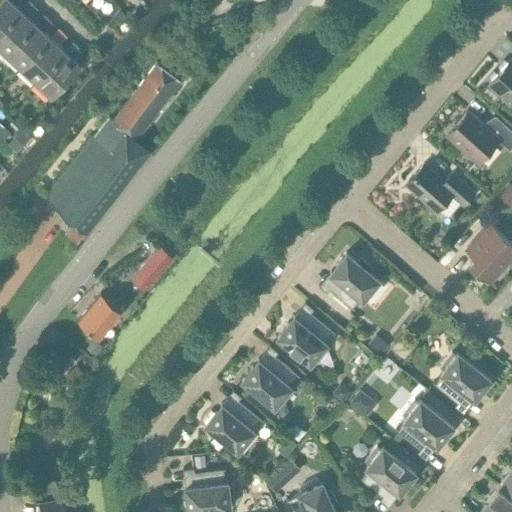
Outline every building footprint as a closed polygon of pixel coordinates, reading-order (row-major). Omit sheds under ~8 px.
[(19,9),(0,29),(0,46),(6,53),(36,21),(30,16),(38,8),(30,0),(28,0),(21,8),(19,9)] [(0,0),(0,29),(19,9),(21,8),(16,3),(18,0),(0,0)] [(119,8),(114,14),(122,21),(128,15),(119,8)] [(36,21),(6,53),(21,66),(50,35),(45,30),(53,21),(44,13),(36,21)] [(50,35),(21,66),(35,80),(65,49),(60,44),(68,35),(59,26),(50,35)] [(65,49),(35,80),(51,95),(80,63),(74,57),(82,48),(73,40),(65,49)] [(511,60),(509,58),(488,82),(511,103),(511,60)] [(65,234),(68,236),(77,244),(151,149),(137,137),(182,77),(159,60),(159,61),(156,59),(112,117),(109,115),(95,134),(94,133),(45,196),(75,221),(65,234)] [(446,132),(478,161),(498,138),(509,148),(511,145),(511,130),(498,118),(489,128),(468,108),(446,132)] [(436,209),(438,207),(447,215),(460,200),(463,203),(474,191),(452,171),(444,180),(423,162),(406,182),(436,209)] [(511,183),(510,182),(499,195),(509,203),(511,199),(511,183)] [(475,256),(470,261),(490,280),(511,255),(511,243),(489,222),(466,247),(475,256)] [(155,250),(136,271),(148,282),(172,254),(159,243),(155,250)] [(346,251),(318,285),(326,291),(329,288),(354,308),(354,307),(352,306),(360,296),(362,298),(379,278),(369,269),(372,266),(361,257),(358,260),(346,251)] [(102,291),(79,319),(98,336),(121,308),(102,291)] [(294,314),(277,334),(310,361),(312,358),(315,361),(327,347),(324,344),(326,341),(324,339),(332,330),(334,332),(335,331),(310,311),(302,321),(294,314)] [(375,333),(367,343),(381,354),(389,343),(375,333)] [(94,337),(86,346),(95,354),(103,345),(94,337)] [(433,380),(432,381),(457,401),(465,391),(474,398),(490,377),(457,350),(455,353),(451,351),(440,365),(443,368),(441,371),(443,373),(435,382),(433,380)] [(258,357),(241,378),(274,405),(276,402),(280,405),(292,390),(288,387),(291,384),(289,383),(296,374),(298,375),(299,374),(275,354),(266,364),(258,357)] [(340,382),(332,393),(342,401),(351,390),(340,382)] [(359,388),(349,400),(366,414),(376,402),(359,388)] [(396,427),(395,428),(420,448),(428,438),(436,444),(453,424),(420,397),(417,400),(414,397),(402,412),(406,415),(403,418),(405,419),(398,429),(396,427)] [(221,402),(205,422),(216,432),(213,435),(224,444),(227,441),(237,449),(254,429),(252,427),(260,418),(262,420),(262,419),(238,398),(230,409),(221,402)] [(358,474),(358,475),(382,495),(390,484),(399,491),(415,471),(382,444),(380,447),(376,444),(365,459),(368,462),(366,465),(368,466),(360,476),(358,474)] [(204,454),(194,455),(195,467),(205,465),(204,454)] [(511,467),(511,466),(498,482),(511,493),(511,467)] [(196,483),(185,485),(188,511),(203,509),(203,511),(216,511),(218,511),(217,508),(230,506),(230,503),(235,503),(233,481),(227,481),(227,480),(224,480),(223,468),(225,468),(225,467),(202,469),(194,470),(196,483)] [(265,479),(275,490),(287,479),(277,468),(265,479)] [(287,496),(286,497),(292,511),(336,511),(333,505),(337,503),(331,490),(327,492),(322,481),(321,480),(318,482),(316,478),(299,486),(301,490),(297,491),(298,493),(288,498),(287,496)] [(476,509),(475,510),(477,511),(511,511),(511,493),(498,482),(497,483),(484,501),(486,502),(479,511),(476,509)] [(65,511),(61,496),(39,501),(42,511),(65,511)]
